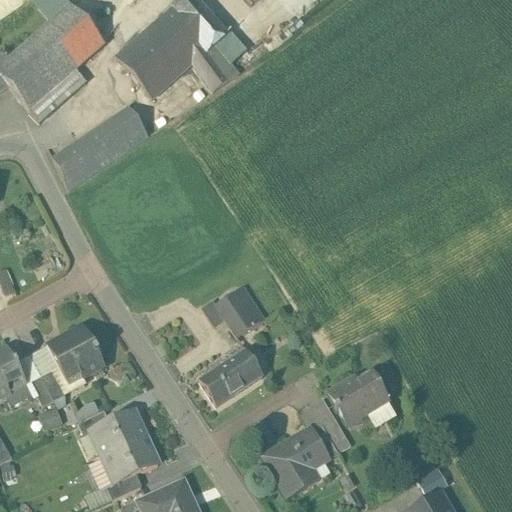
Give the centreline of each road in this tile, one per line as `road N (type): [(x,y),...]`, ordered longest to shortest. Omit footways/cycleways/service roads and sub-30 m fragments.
road 1 (residential): [(250,511),(94,268)]
road 2 (residential): [(94,268),(41,162),(31,150),(0,146)]
